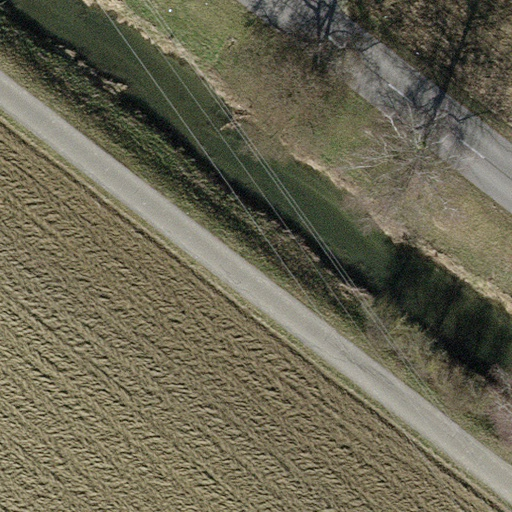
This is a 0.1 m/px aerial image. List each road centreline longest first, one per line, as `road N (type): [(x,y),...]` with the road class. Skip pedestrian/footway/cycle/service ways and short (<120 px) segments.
road 1 (track): [(0,76),(511,485)]
road 2 (tertiary): [(511,164),(300,0)]
